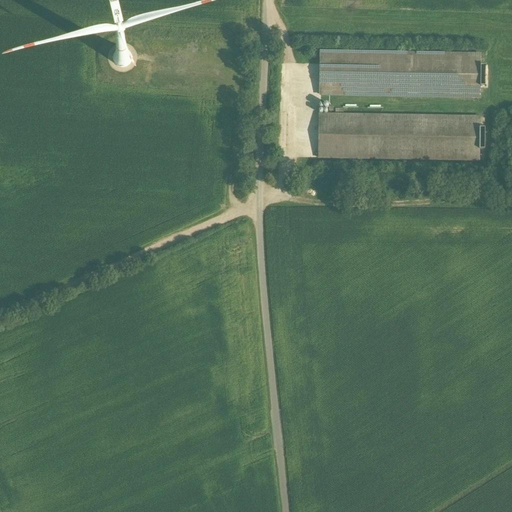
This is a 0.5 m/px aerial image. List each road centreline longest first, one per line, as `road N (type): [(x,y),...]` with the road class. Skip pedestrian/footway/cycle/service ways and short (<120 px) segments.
road 1 (unclassified): [(287,511),(258,206),(267,0)]
road 2 (track): [(0,312),(258,206)]
road 3 (track): [(511,200),(391,206),(275,199),(258,206)]
road 4 (track): [(233,216),(239,68),(184,65)]
